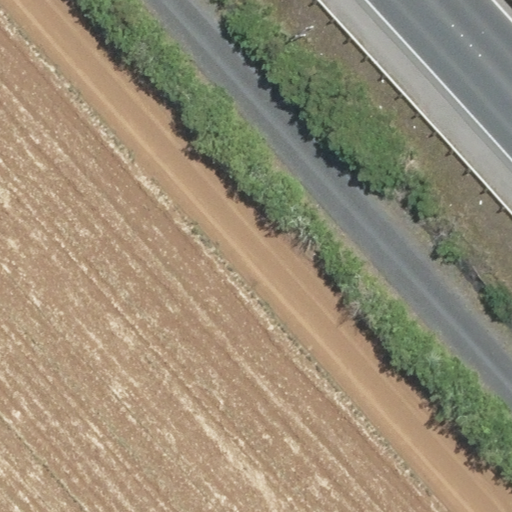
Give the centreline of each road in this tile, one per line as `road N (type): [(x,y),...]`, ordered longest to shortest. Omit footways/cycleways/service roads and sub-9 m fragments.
road 1 (track): [(61,0),(511,502)]
road 2 (motorway): [(511,96),(424,0)]
